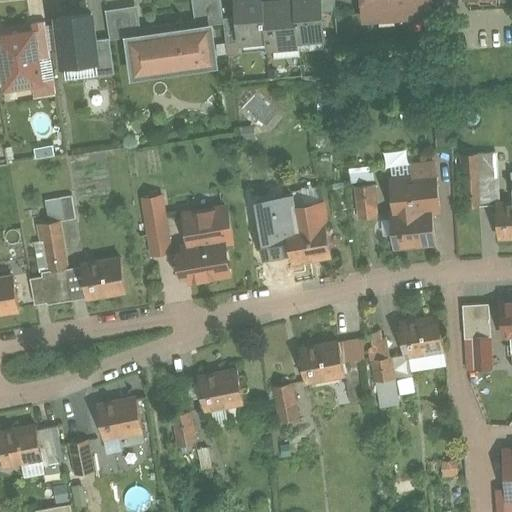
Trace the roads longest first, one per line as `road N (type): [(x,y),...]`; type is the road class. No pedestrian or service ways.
road 1 (residential): [(451,270),(457,375),(479,436),(481,511)]
road 2 (residential): [(227,313),(148,353),(0,402)]
road 3 (residential): [(0,346),(227,313)]
road 4 (residential): [(451,270),(227,313)]
